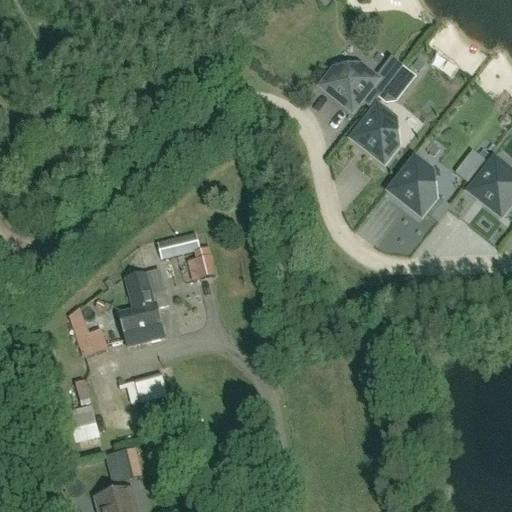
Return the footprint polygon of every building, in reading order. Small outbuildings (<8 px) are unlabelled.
[(414,79),(402,69),(390,85),(402,94),(414,79)] [(339,72),(324,90),(352,113),(375,85),(357,70),(339,72)] [(397,128),(378,114),(356,142),(384,165),(399,146),(397,128)] [(393,195),(422,217),(436,199),(434,181),(416,166),(393,195)] [(473,195),(501,218),(511,204),(511,179),(495,167),(473,195)] [(450,209),(438,200),(426,216),(437,225),(450,209)] [(198,282),(202,281),(216,278),(209,250),(200,253),(196,237),(157,247),(161,263),(194,255),(196,262),(193,263),(198,282)] [(159,273),(146,276),(125,282),(133,314),(121,317),(124,333),(113,336),(116,351),(139,345),(136,331),(159,325),(155,309),(154,310),(151,298),(164,295),(159,273)] [(83,361),(107,353),(100,333),(77,341),(83,361)] [(132,391),(137,411),(173,403),(169,383),(132,391)] [(95,387),(84,389),(88,406),(99,403),(95,387)] [(75,424),(82,452),(107,445),(99,417),(75,424)] [(192,432),(204,429),(201,418),(189,420),(192,432)] [(139,466),(135,452),(117,456),(121,470),(139,466)] [(136,511),(131,492),(96,501),(99,511),(136,511)]
